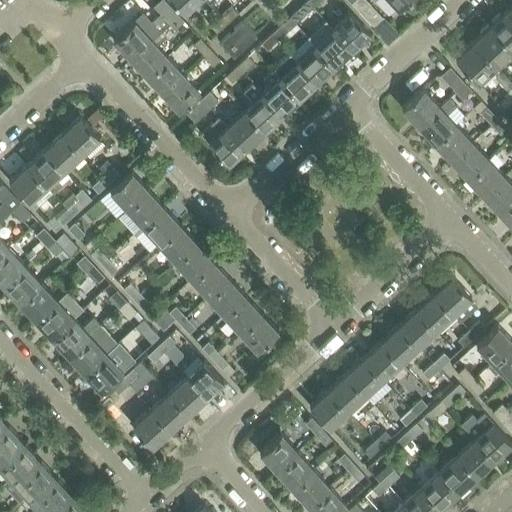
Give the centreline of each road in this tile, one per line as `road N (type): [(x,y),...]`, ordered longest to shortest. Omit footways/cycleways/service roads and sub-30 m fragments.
road 1 (residential): [(143,499),(0,338)]
road 2 (residential): [(227,217),(85,60)]
road 3 (residential): [(205,450),(327,329)]
road 4 (residential): [(345,107),(227,217)]
road 5 (residential): [(327,329),(448,226)]
road 6 (residential): [(448,226),(345,107)]
road 7 (residential): [(345,107),(459,0)]
road 8 (residential): [(227,217),(327,329)]
